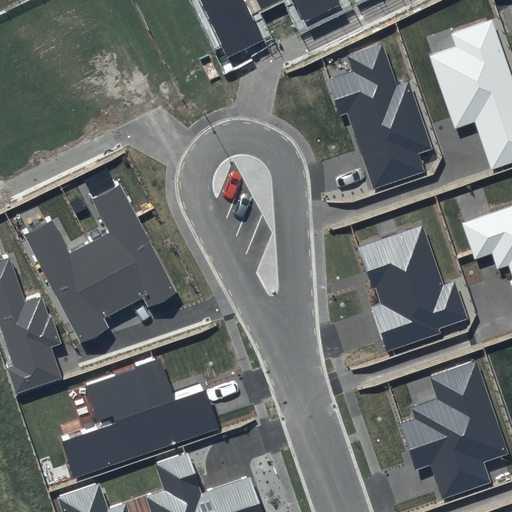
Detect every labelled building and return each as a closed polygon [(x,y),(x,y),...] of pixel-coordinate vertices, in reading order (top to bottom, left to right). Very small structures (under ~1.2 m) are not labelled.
[(199,0),(228,58),(264,41),(253,19),(291,0),(293,0),(305,22),(341,4),(339,0),(199,0)] [(511,75),(491,19),(451,33),(455,48),(429,56),(455,129),(476,122),(492,170),(511,163),(511,75)] [(353,71),(326,79),(339,117),(347,114),(374,189),(425,172),(418,152),(431,148),(409,82),(396,86),(382,44),(348,56),(353,71)] [(52,218),(24,233),(81,344),(108,329),(103,320),(143,299),(148,308),(176,292),(118,182),(89,196),(108,231),(70,251),(52,218)] [(511,206),(461,223),(474,261),(492,254),(497,267),(508,265),(511,277),(511,206)] [(422,226),(358,248),(377,306),(373,308),(388,351),(469,320),(454,282),(443,286),(422,226)] [(10,257),(0,260),(0,323),(22,389),(61,376),(52,347),(61,344),(45,296),(25,302),(10,257)] [(64,439),(75,476),(219,427),(204,384),(170,396),(157,358),(83,384),(97,428),(64,439)] [(474,361),(428,377),(436,399),(411,408),(415,419),(399,424),(414,470),(430,465),(442,499),(491,482),(483,462),(509,453),(474,361)] [(99,483),(58,497),(62,511),(262,511),(250,477),(200,494),(187,452),(156,463),(164,490),(146,496),(151,511),(128,511),(126,504),(109,510),(99,483)]
